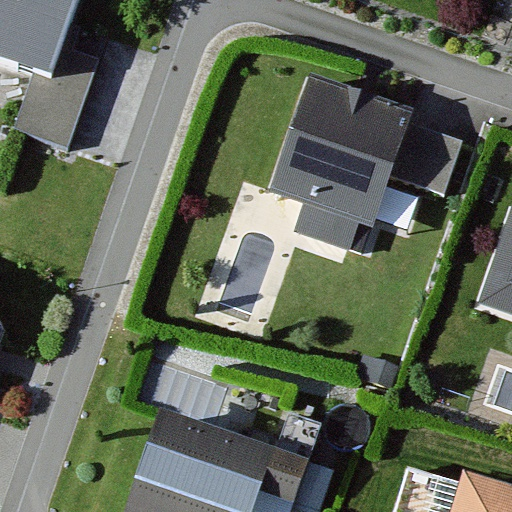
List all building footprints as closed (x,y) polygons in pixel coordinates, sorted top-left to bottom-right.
[(0,0),(0,66),(36,78),(16,133),(68,151),(97,65),(61,53),(79,0),(0,0)] [(412,119),(313,85),(273,200),(304,211),(295,236),(349,254),(359,226),(374,231),(392,178),(441,195),(458,146),(408,129),(412,119)] [(511,217),(481,306),(511,316),(511,217)] [(396,368),(372,361),(365,386),(389,393),(396,368)] [(289,511),(305,467),(163,419),(130,511),(289,511)] [(511,511),(511,493),(463,478),(452,511),(511,511)]
